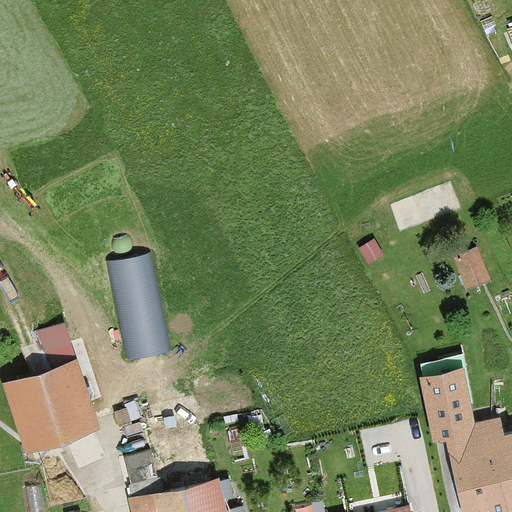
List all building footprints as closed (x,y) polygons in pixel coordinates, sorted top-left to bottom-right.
[(109,254),(128,355),(171,347),(152,246),(109,254)] [(476,248),(456,256),(467,284),(487,277),(476,248)] [(32,374),(9,382),(30,442),(93,420),(75,365),(61,327),(36,335),(38,341),(22,347),(32,374)] [(460,367),(422,376),(437,434),(447,432),(466,511),(477,511),(511,503),(511,430),(502,433),(499,417),(474,423),(460,367)] [(157,476),(150,449),(124,455),(131,482),(157,476)] [(225,511),(217,478),(164,491),(160,476),(131,483),(135,498),(133,499),(135,511),(225,511)] [(372,487),(339,493),(343,511),(411,511),(409,504),(377,511),(372,487)] [(234,503),(235,511),(247,511),(246,501),(234,503)]
